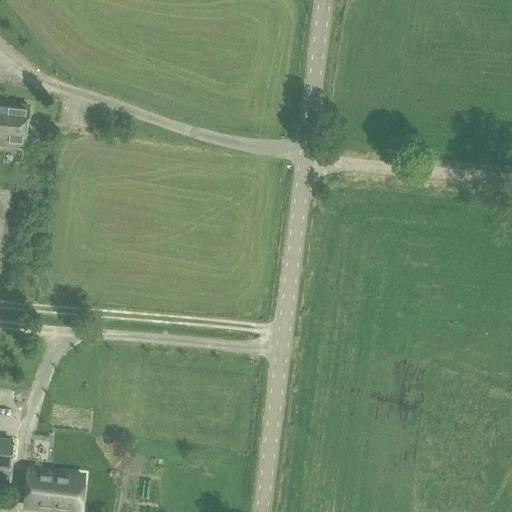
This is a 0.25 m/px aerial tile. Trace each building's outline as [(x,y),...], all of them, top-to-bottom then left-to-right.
[(28,106),(0,102),(0,144),(23,147),(28,106)] [(114,120),(112,108),(88,112),(90,123),(114,120)] [(0,438),(0,466),(7,468),(10,440),(0,438)] [(155,511),(156,448),(120,448),(119,511),(155,511)] [(56,473),(28,470),(24,506),(51,509),(56,473)] [(51,509),(75,511),(78,511),(83,476),(56,473),(51,509)]
